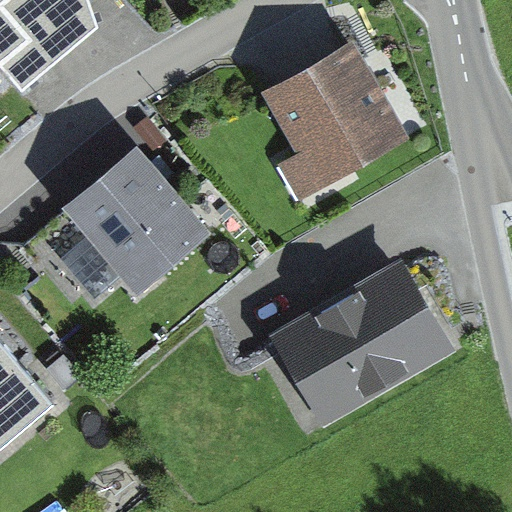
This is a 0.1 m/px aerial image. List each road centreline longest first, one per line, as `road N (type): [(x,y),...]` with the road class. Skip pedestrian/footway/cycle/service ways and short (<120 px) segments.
road 1 (residential): [(0,186),(95,107),(279,0)]
road 2 (residential): [(448,0),(511,212)]
